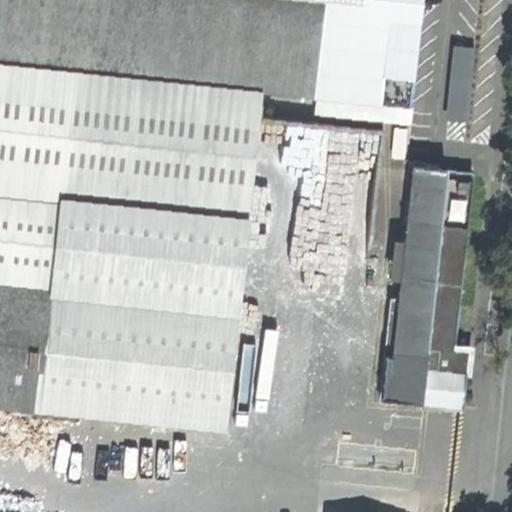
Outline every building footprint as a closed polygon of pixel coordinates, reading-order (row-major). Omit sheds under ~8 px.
[(0,0),(0,61),(264,89),(413,105),(424,0),(0,0)] [(455,45),(455,57),(469,57),(469,75),(454,75),(454,107),(472,106),(471,45),(455,45)] [(0,281),(240,308),(264,89),(0,61),(0,281)] [(476,171),(417,165),(392,399),(451,403),(452,391),(467,392),(468,381),(470,371),(455,369),(457,347),(476,171)] [(0,403),(227,427),(240,308),(0,281),(0,403)] [(472,349),(457,347),(455,369),(470,371),(472,349)] [(466,405),(467,392),(452,391),(451,403),(466,405)]
